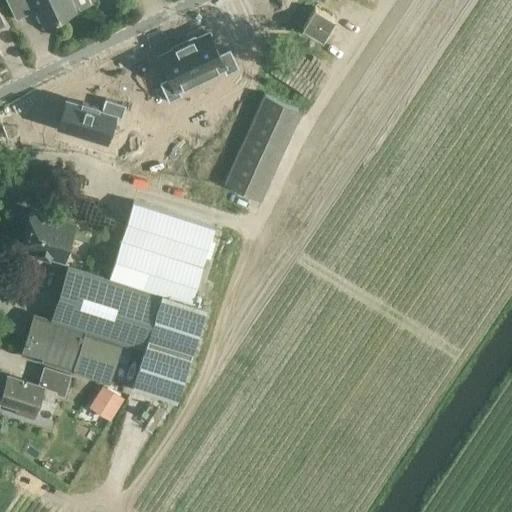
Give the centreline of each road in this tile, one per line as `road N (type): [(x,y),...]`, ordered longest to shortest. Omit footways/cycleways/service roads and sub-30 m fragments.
road 1 (unknown): [(135,511),(170,465),(295,187),(398,0)]
road 2 (unclassified): [(0,97),(200,0)]
road 3 (track): [(430,511),(511,391)]
